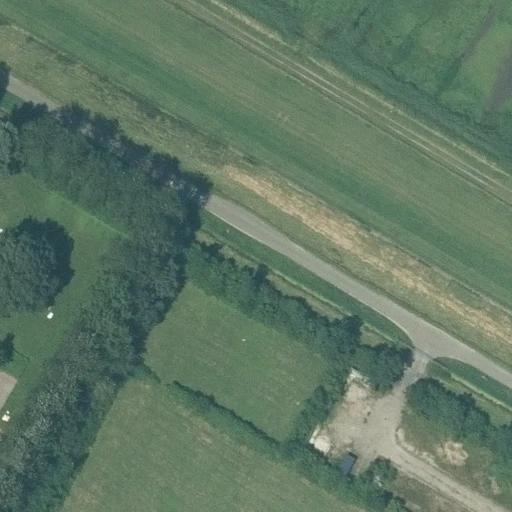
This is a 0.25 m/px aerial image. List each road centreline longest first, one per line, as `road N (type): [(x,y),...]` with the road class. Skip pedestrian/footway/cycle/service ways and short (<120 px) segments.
road 1 (unclassified): [(511,383),(0,78)]
road 2 (track): [(161,0),(511,208)]
